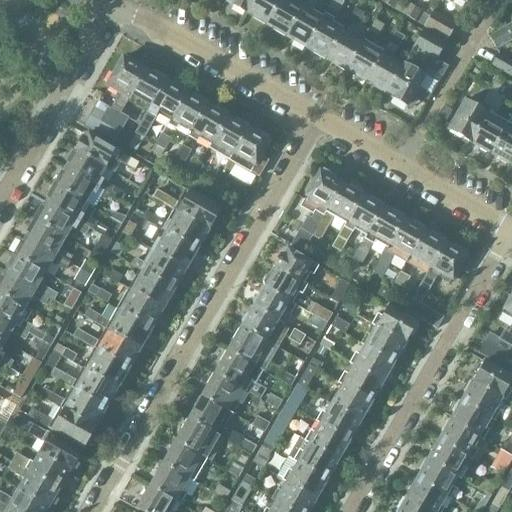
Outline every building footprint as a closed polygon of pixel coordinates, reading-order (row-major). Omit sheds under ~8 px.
[(226,0),(234,5),(232,8),(244,14),(245,11),(246,12),(252,0),(226,0)] [(252,0),(246,12),(254,16),(252,19),(264,26),(265,23),(266,24),(279,0),(252,0)] [(279,0),(266,24),(274,28),(272,31),(284,37),(285,35),(286,35),(302,8),(302,7),(304,4),(296,0),(279,0)] [(333,0),(328,8),(337,13),(343,3),(337,0),(333,0)] [(395,6),(398,0),(382,0),(381,2),(393,9),(395,6)] [(312,9),(304,4),(302,7),(302,8),(286,35),(294,39),(292,42),(304,49),(305,46),(307,46),(322,19),(310,12),(312,9)] [(416,18),(420,11),(408,4),(404,11),(402,15),(414,22),(416,18)] [(348,20),(357,25),(363,14),(354,10),(348,20)] [(456,26),(432,12),(424,27),(447,41),(456,26)] [(326,58),(342,30),(330,23),(332,20),(324,15),(322,19),(307,46),(306,47),(314,51),(313,54),(324,60),(326,58)] [(368,31),(377,36),(383,26),(374,21),(368,31)] [(511,24),(489,38),(496,50),(511,40),(511,24)] [(346,69),(346,70),(362,42),(342,30),(326,58),(334,63),(333,65),(344,72),(346,69)] [(422,32),(413,47),(434,59),(435,60),(444,45),(422,32)] [(397,48),(403,37),(395,33),(389,43),(397,48)] [(365,81),(367,81),(383,53),(362,42),(346,70),(354,74),(352,77),(364,83),(365,81)] [(389,43),(384,50),(383,53),(367,81),(374,85),(372,88),(384,95),(385,92),(387,93),(403,65),(391,58),(392,55),(393,55),(397,48),(389,43)] [(403,65),(387,93),(393,97),(392,99),(406,107),(428,70),(442,77),(447,67),(435,60),(434,59),(413,47),(403,65)] [(491,67),(511,78),(511,63),(498,55),(491,67)] [(137,63),(127,57),(125,60),(123,58),(107,86),(120,94),(110,111),(108,109),(108,108),(98,103),(97,104),(96,104),(83,127),(105,140),(111,129),(120,114),(127,101),(126,101),(144,71),(135,66),(137,63)] [(152,75),(144,71),(126,101),(127,101),(134,106),(136,103),(148,110),(149,111),(165,83),(163,82),(165,79),(154,73),(152,75)] [(173,87),(165,83),(149,111),(148,110),(147,113),(148,113),(128,147),(137,152),(145,139),(144,138),(148,131),(149,132),(158,116),(169,122),(169,123),(186,95),(184,94),(186,91),(174,85),(173,87)] [(503,85),(497,95),(505,99),(510,89),(503,85)] [(469,144),(471,141),(486,114),(497,96),(490,92),(483,104),(482,104),(479,109),(465,101),(448,132),(469,144)] [(194,99),(186,95),(169,123),(169,122),(168,125),(176,130),(177,127),(190,134),(190,135),(206,107),(208,104),(195,97),(194,99)] [(504,100),(497,96),(486,114),(471,141),(491,153),(507,125),(494,118),(504,100)] [(214,111),(206,107),(190,135),(190,134),(188,137),(197,142),(198,139),(210,146),(211,147),(227,119),(226,118),(227,115),(216,109),(214,111)] [(119,133),(128,119),(120,114),(111,129),(119,133)] [(511,162),(511,117),(507,125),(491,153),(511,165),(511,162)] [(235,123),(227,119),(211,147),(210,146),(209,149),(217,154),(230,161),(231,158),(232,159),(248,131),(246,130),(248,127),(237,121),(235,123)] [(256,135),(248,131),(232,159),(231,158),(230,161),(225,169),(233,174),(237,165),(259,178),(268,162),(260,158),(269,143),(267,142),(269,139),(257,133),(256,135)] [(71,155),(102,173),(109,162),(123,170),(129,159),(87,135),(82,144),(79,143),(71,155)] [(156,146),(164,151),(170,142),(161,137),(156,146)] [(177,158),(185,163),(190,154),(182,149),(177,158)] [(64,174),(106,198),(110,192),(96,184),(102,173),(71,155),(64,168),(67,169),(64,174)] [(301,255),(325,213),(340,185),(332,181),(334,178),(323,171),(321,174),(319,173),(300,207),(313,215),(311,219),(307,217),(289,248),(301,255)] [(51,190),(82,208),(89,197),(102,205),(106,198),(64,174),(62,179),(58,178),(51,190)] [(206,180),(194,174),(187,186),(195,191),(199,185),(202,186),(206,180)] [(224,189),(215,184),(207,198),(216,203),(224,189)] [(325,213),(345,224),(361,197),(360,197),(361,194),(352,188),(350,191),(340,185),(325,213)] [(82,208),(51,190),(44,203),(47,204),(44,209),(86,233),(90,227),(76,219),(82,208)] [(166,207),(173,211),(207,231),(219,211),(185,191),(177,204),(170,200),(166,207)] [(156,201),(166,207),(170,200),(160,194),(156,201)] [(345,224),(366,236),(382,209),(384,206),(371,199),(369,202),(361,197),(345,224)] [(86,233),(44,209),(41,214),(38,213),(31,225),(62,243),(68,232),(82,240),(86,233)] [(366,236),(387,248),(403,221),(401,220),(403,217),(391,211),(390,214),(382,209),(366,236)] [(162,231),(196,251),(207,231),(173,211),(162,231)] [(144,221),(155,227),(159,220),(148,214),(144,221)] [(411,226),(403,221),(387,248),(408,260),(423,233),(422,232),(424,229),(412,223),(411,226)] [(128,223),(122,234),(129,239),(136,227),(128,223)] [(24,244),(66,268),(70,262),(56,254),(62,243),(31,225),(24,238),(27,239),(24,244)] [(162,231),(150,251),(184,270),(196,251),(162,231)] [(431,238),(423,233),(408,260),(428,272),(444,245),(443,244),(444,241),(433,235),(431,238)] [(102,236),(92,253),(101,259),(112,242),(102,236)] [(332,247),(341,252),(347,241),(339,236),(332,247)] [(11,260),(42,278),(48,267),(62,275),(66,268),(24,244),(21,249),(18,248),(11,260)] [(116,245),(110,254),(119,259),(124,250),(116,245)] [(444,245),(428,272),(417,292),(428,298),(434,288),(431,287),(437,277),(449,284),(465,257),(463,256),(465,253),(453,247),(452,249),(444,245)] [(353,259),(362,264),(368,253),(359,248),(353,259)] [(317,267),(287,249),(282,257),(279,256),(273,267),(275,269),(275,270),(302,285),(302,284),(309,273),(312,275),(317,267)] [(139,271),(173,290),(184,270),(150,251),(139,271)] [(4,279),(46,303),(50,297),(36,289),(42,278),(11,260),(4,272),(7,274),(4,279)] [(263,290),(290,305),(291,304),(298,292),(301,294),(306,286),(302,284),(302,285),(275,270),(263,290)] [(128,290),(162,310),(173,290),(139,271),(128,290)] [(395,283),(404,288),(410,277),(401,272),(395,283)] [(110,281),(121,287),(125,280),(114,274),(110,281)] [(0,299),(22,313),(28,302),(42,310),(46,303),(4,279),(1,284),(0,283),(0,299)] [(340,280),(329,300),(338,305),(349,285),(340,280)] [(380,290),(377,295),(385,300),(390,292),(384,289),(383,291),(380,290)] [(116,310),(150,330),(162,310),(128,290),(116,310)] [(263,290),(252,309),(279,325),(280,323),(287,312),(290,314),(295,306),(291,304),(290,305),(263,290)] [(70,293),(60,311),(68,316),(71,312),(78,298),(70,293)] [(103,293),(99,300),(109,306),(113,299),(103,293)] [(510,347),(511,343),(511,294),(501,314),(511,320),(511,324),(507,333),(503,330),(498,340),(510,347)] [(0,323),(26,338),(30,331),(16,323),(22,313),(0,299),(0,323)] [(314,305),(309,314),(312,316),(327,324),(332,315),(314,305)] [(377,316),(372,325),(403,343),(404,342),(406,343),(412,333),(409,332),(415,323),(387,307),(381,318),(377,316)] [(252,309),(241,328),(272,346),(277,349),(289,328),(280,323),(279,325),(252,309)] [(105,330),(139,350),(150,330),(116,310),(105,330)] [(92,313),(88,320),(98,326),(102,319),(92,313)] [(312,316),(307,324),(322,333),(327,324),(312,316)] [(335,318),(330,327),(344,335),(350,326),(335,318)] [(26,338),(0,323),(0,346),(2,348),(8,337),(22,345),(26,338)] [(366,336),(361,345),(392,363),(397,354),(399,356),(400,352),(398,351),(403,343),(372,325),(372,326),(375,328),(370,338),(366,336)] [(241,328),(228,352),(253,366),(253,367),(258,370),(272,346),(241,328)] [(93,350),(127,369),(139,350),(105,330),(93,350)] [(292,330),(287,339),(298,346),(310,353),(315,344),(303,337),(292,330)] [(80,333),(76,340),(87,346),(91,339),(80,333)] [(485,341),(478,354),(500,367),(507,354),(506,354),(485,341)] [(355,355),(350,364),(381,382),(385,374),(388,375),(393,365),(391,364),(392,363),(361,345),(360,345),(364,347),(358,357),(355,355)] [(0,369),(6,373),(10,367),(0,360),(0,351),(2,348),(0,346),(0,369)] [(35,359),(32,365),(38,368),(41,364),(48,351),(40,346),(39,346),(34,355),(35,359)] [(82,370),(116,389),(127,369),(93,350),(82,370)] [(228,352),(215,374),(240,389),(245,392),(251,382),(246,379),(253,367),(253,366),(228,352)] [(69,353),(65,360),(75,366),(79,359),(69,353)] [(511,379),(485,363),(484,365),(482,364),(476,374),(478,375),(473,384),(474,384),(505,402),(504,402),(507,404),(511,405),(511,404),(511,379)] [(30,364),(20,382),(28,386),(38,369),(30,364)] [(344,374),(338,384),(369,401),(374,393),(376,395),(382,385),(380,384),(381,382),(350,364),(349,365),(353,367),(347,377),(344,374)] [(308,366),(297,386),(305,390),(316,371),(308,366)] [(82,370),(71,389),(105,409),(116,389),(82,370)] [(53,379),(64,385),(68,378),(57,372),(53,379)] [(278,381),(290,387),(295,379),(283,372),(278,381)] [(240,389),(215,374),(202,397),(227,412),(232,415),(238,405),(233,402),(240,389)] [(20,382),(12,395),(20,400),(28,386),(20,382)] [(333,394),(327,403),(358,421),(363,413),(365,414),(371,403),(369,402),(369,401),(338,384),(342,386),(336,396),(333,394)] [(467,395),(462,403),(493,421),(499,412),(495,410),(501,400),(504,402),(505,402),(474,384),(473,385),(471,384),(465,393),(467,395)] [(71,389),(59,409),(93,429),(93,428),(105,409),(71,389)] [(42,399),(52,405),(56,398),(46,392),(42,399)] [(265,403),(277,410),(282,402),(270,395),(265,403)] [(291,396),(286,405),(297,411),(302,402),(291,396)] [(202,397),(189,419),(214,434),(214,435),(219,438),(225,427),(220,424),(227,412),(202,397)] [(1,416),(9,421),(17,407),(9,402),(1,416)] [(321,413),(316,422),(347,440),(352,432),(354,434),(360,423),(358,422),(358,421),(327,403),(331,405),(325,415),(321,413)] [(456,414),(451,423),(482,440),(487,431),(484,429),(490,419),(493,421),(462,403),(462,404),(460,403),(454,413),(456,414)] [(93,429),(59,409),(48,429),(82,449),(94,429),(93,428),(93,429)] [(30,419),(41,425),(45,418),(34,412),(30,419)] [(280,415),(275,424),(286,431),(291,421),(280,415)] [(16,416),(12,423),(20,428),(25,421),(16,416)] [(252,426),(264,433),(269,424),(257,417),(252,426)] [(189,419),(176,442),(201,457),(206,460),(211,462),(224,440),(219,438),(214,435),(214,434),(189,419)] [(310,433),(305,442),(336,460),(341,451),(343,453),(348,443),(346,442),(347,440),(316,422),(316,423),(319,425),(314,435),(310,433)] [(34,452),(69,472),(80,453),(28,423),(23,432),(40,442),(34,452)] [(445,433),(440,442),(471,460),(476,451),(473,449),(478,439),(482,441),(482,440),(451,423),(449,426),(447,425),(443,432),(445,433)] [(269,434),(263,444),(275,450),(280,441),(269,434)] [(299,452),(294,461),(325,479),(330,471),(332,472),(337,462),(335,461),(336,460),(305,442),(299,439),(294,449),(299,452)] [(239,448),(251,455),(256,447),(244,440),(239,448)] [(176,442),(163,465),(188,480),(193,483),(193,482),(205,489),(211,479),(194,470),(201,457),(176,442)] [(434,453),(429,462),(460,480),(465,470),(462,468),(467,458),(471,460),(440,442),(439,444),(437,442),(432,452),(434,453)] [(505,442),(500,450),(511,457),(511,445),(507,443),(505,442)] [(511,457),(500,451),(490,469),(502,476),(511,458),(511,457)] [(11,452),(6,460),(59,490),(69,472),(34,452),(29,462),(11,452)] [(19,478),(13,488),(48,508),(59,490),(6,460),(2,468),(19,478)] [(288,472),(283,481),(314,499),(318,490),(320,492),(326,482),(324,481),(325,479),(294,461),(294,462),(297,464),(291,474),(288,472)] [(423,473),(418,481),(449,499),(454,490),(450,488),(456,478),(460,480),(429,462),(428,463),(426,462),(421,471),(423,473)] [(226,471),(238,478),(243,470),(231,463),(226,471)] [(150,487),(175,502),(175,503),(180,506),(186,495),(181,492),(188,480),(163,465),(150,487)] [(511,471),(501,488),(508,492),(511,484),(511,471)] [(245,476),(241,483),(252,489),(256,482),(245,476)] [(482,479),(476,488),(490,496),(496,487),(482,479)] [(277,491),(271,500),(292,511),(305,511),(307,510),(309,511),(315,501),(313,500),(314,499),(283,481),(282,481),(286,483),(280,493),(277,491)] [(449,499),(418,481),(417,482),(415,481),(409,491),(411,492),(407,500),(427,511),(441,511),(443,509),(439,507),(445,497),(448,499),(449,499)] [(213,494),(225,501),(230,492),(218,485),(213,494)] [(175,502),(150,487),(136,511),(138,511),(169,511),(175,503),(175,502)] [(0,493),(0,505),(12,511),(45,511),(48,508),(13,488),(8,498),(0,493)] [(501,488),(491,505),(498,509),(508,492),(501,488)] [(235,493),(231,501),(241,507),(245,499),(235,493)] [(268,511),(266,511),(264,511),(292,511),(271,500),(275,503),(269,511),(268,511)] [(426,511),(407,500),(406,502),(404,500),(398,510),(400,511),(399,511),(426,511)] [(231,501),(224,511),(238,511),(241,507),(231,501)]
